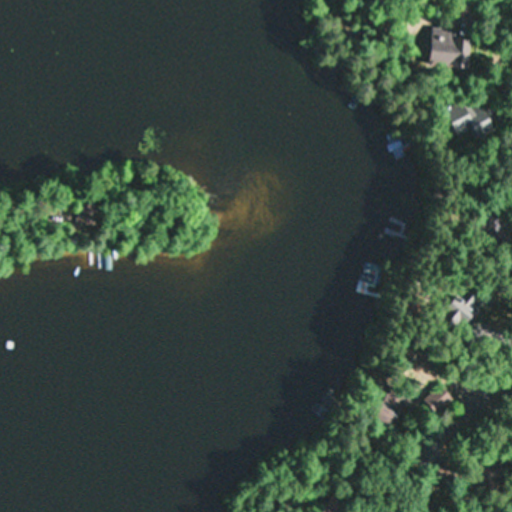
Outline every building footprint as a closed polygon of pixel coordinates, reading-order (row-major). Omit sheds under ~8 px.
[(468,68),(470,39),(453,38),(453,29),(432,27),(430,66),(468,68)] [(474,126),(467,112),(450,121),(457,134),(474,126)] [(437,414),(453,400),(440,385),(424,400),(437,414)] [(404,435),(407,426),(399,423),(407,402),(385,394),(374,424),(404,435)] [(318,511),(350,511),(352,511),(330,496),(318,511)]
